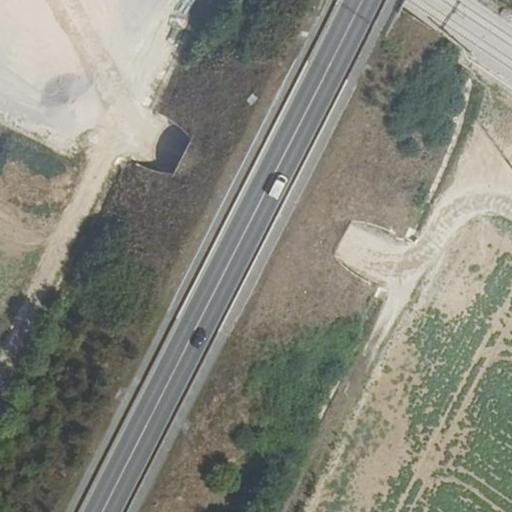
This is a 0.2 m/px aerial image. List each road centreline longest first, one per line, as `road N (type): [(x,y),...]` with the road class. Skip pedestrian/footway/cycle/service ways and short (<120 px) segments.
road 1 (secondary): [(104,511),(365,0)]
road 2 (track): [(511,208),(476,202),(447,215),(429,251),(401,261),(341,241),(181,158),(126,111),(139,0)]
